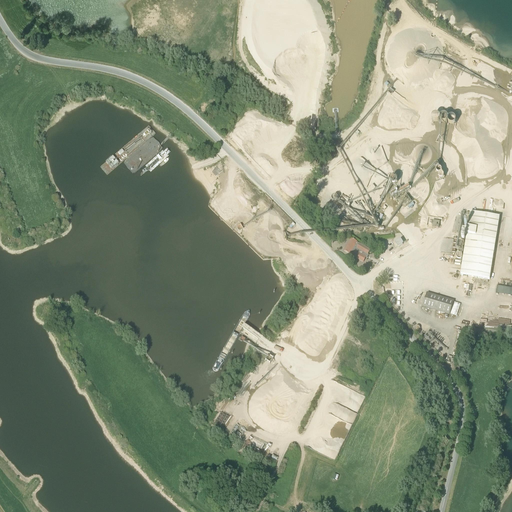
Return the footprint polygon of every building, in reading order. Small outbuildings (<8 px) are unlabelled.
[(470,213),(468,229),(463,228),(462,234),(467,235),(461,275),(490,280),(500,218),(470,213)] [(401,237),(398,239),(397,236),(394,238),(395,240),(392,242),(395,247),(398,246),(402,244),(401,244),(404,242),(401,237)] [(350,254),(353,255),(353,256),(364,263),(366,258),(367,258),(369,256),(368,255),(371,250),(351,239),(344,251),(350,255),(350,254)] [(511,287),(497,285),(496,294),(511,295),(511,287)] [(422,308),(450,316),(454,301),(427,293),(422,308)] [(270,349),(266,353),(273,359),(277,354),(270,349)]
